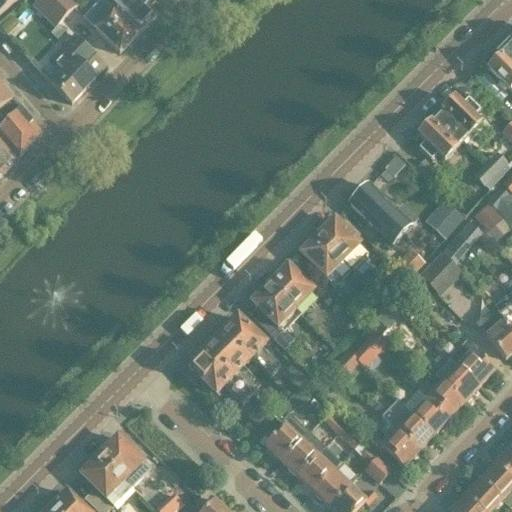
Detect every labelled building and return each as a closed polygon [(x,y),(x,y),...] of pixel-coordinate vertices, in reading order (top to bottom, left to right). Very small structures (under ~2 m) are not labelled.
[(0,0),(0,18),(22,0),(0,0)] [(67,19),(47,0),(39,0),(32,8),(55,31),(67,19)] [(71,0),(47,0),(67,19),(79,8),(71,0)] [(120,0),(111,9),(139,37),(156,20),(149,12),(155,6),(148,0),(120,0)] [(139,37),(111,9),(103,2),(84,21),(120,56),(139,37)] [(65,74),(51,88),(72,108),(96,83),(95,82),(105,71),(73,40),(52,62),(65,74)] [(511,56),(505,49),(498,57),(492,56),(485,64),(485,69),(511,95),(511,56)] [(0,113),(12,104),(0,90),(0,89),(0,113)] [(438,120),(462,144),(480,125),(474,119),(480,112),(468,100),(462,107),(454,100),(442,112),(443,114),(438,120)] [(3,114),(0,117),(32,147),(41,137),(16,108),(7,118),(3,114)] [(0,143),(18,161),(32,147),(0,117),(0,143)] [(462,144),(438,120),(432,125),(431,124),(418,137),(425,143),(418,150),(431,162),(437,155),(444,162),(462,144)] [(511,124),(501,136),(511,147),(511,124)] [(18,161),(0,143),(0,171),(5,176),(18,161)] [(486,167),(497,178),(507,167),(496,157),(486,167)] [(396,159),(384,172),(386,173),(393,180),(405,168),(396,159)] [(497,178),(486,167),(474,179),(485,190),(497,178)] [(429,168),(421,175),(438,193),(446,186),(429,168)] [(511,177),(502,188),(511,197),(511,177)] [(357,199),(350,206),(372,228),(362,237),(378,252),(388,243),(378,233),(384,227),(389,232),(409,214),(399,204),(391,211),(368,188),(367,189),(364,186),(354,196),(357,199)] [(499,191),(487,205),(498,214),(510,200),(499,191)] [(426,221),(444,241),(465,222),(447,202),(426,221)] [(489,207),(474,220),(488,237),(503,224),(489,207)] [(334,223),(318,240),(343,265),(360,248),(334,223)] [(482,237),(468,225),(456,239),(469,252),(482,237)] [(456,239),(441,257),(454,269),(469,252),(456,239)] [(343,265),(318,240),(300,257),(326,282),(330,287),(338,280),(333,275),(343,265)] [(441,257),(419,279),(440,300),(462,277),(454,269),(441,257)] [(269,288),(294,314),(314,295),(288,269),(269,288)] [(294,314),(269,288),(252,306),(261,314),(254,321),(271,338),(294,314)] [(511,301),(509,298),(492,313),(511,336),(511,301)] [(511,357),(511,336),(492,313),(475,327),(488,341),(506,363),(511,357)] [(392,317),(381,328),(381,329),(390,338),(392,337),(402,326),(392,317)] [(237,320),(212,345),(259,391),(261,390),(242,372),(251,363),(270,381),(280,370),(261,352),(265,348),(237,320)] [(381,329),(381,328),(375,322),(360,338),(361,338),(360,339),(378,356),(394,340),(392,337),(390,338),(381,329)] [(378,356),(360,339),(346,354),(347,356),(347,357),(363,372),(378,356)] [(457,371),(478,391),(495,374),(475,355),(477,353),(468,344),(452,360),(450,363),(458,370),(457,371)] [(259,391),(212,345),(188,370),(217,398),(224,391),(242,409),(259,391)] [(363,372),(347,357),(333,371),(349,386),(363,372)] [(301,390),(302,391),(309,384),(291,368),(282,377),(299,392),(301,390)] [(457,371),(442,387),(463,407),(478,391),(457,371)] [(463,407),(442,387),(434,394),(425,386),(417,394),(427,402),(427,403),(448,423),(463,407)] [(299,392),(272,421),(279,427),(288,417),(296,409),(299,412),(310,399),(305,394),(302,391),(301,390),(299,392)] [(427,403),(412,418),(433,439),(448,423),(427,403)] [(412,418),(397,404),(382,419),(390,426),(389,427),(418,455),(433,439),(412,418)] [(337,437),(343,431),(327,415),(321,422),(337,437)] [(283,430),(263,451),(279,466),(308,436),(288,417),(279,427),(283,430)] [(383,448),(381,450),(383,452),(403,470),(418,455),(389,427),(382,434),(390,441),(384,447),(383,448)] [(343,431),(337,437),(353,453),(359,446),(343,431)] [(308,436),(279,466),(295,481),(325,450),(315,442),(308,436)] [(376,440),(370,446),(380,455),(383,452),(381,450),(383,448),(384,447),(376,440)] [(101,458),(99,460),(125,486),(131,492),(143,480),(141,478),(148,471),(117,441),(109,450),(107,450),(101,456),(101,458)] [(325,450),(295,481),(312,496),(334,473),(334,474),(341,466),(325,450)] [(511,453),(510,451),(494,468),(511,484),(511,453)] [(368,468),(375,460),(367,453),(360,460),(368,468)] [(125,486),(99,460),(97,462),(95,461),(89,468),(89,470),(81,479),(94,492),(84,502),(94,511),(111,511),(113,510),(131,492),(125,486)] [(375,460),(368,468),(369,469),(365,474),(379,488),(391,475),(375,460)] [(511,484),(494,468),(479,484),(501,505),(501,504),(509,511),(510,511),(511,510),(511,484)] [(334,473),(312,496),(328,511),(349,488),(344,482),(334,474),(334,473)] [(493,511),(501,505),(479,484),(464,500),(477,511),(493,511)] [(349,488),(328,511),(357,511),(364,505),(366,503),(363,500),(349,488)] [(375,498),(369,493),(363,500),(366,503),(364,505),(367,508),(375,498)] [(83,511),(67,496),(51,511),(83,511)] [(477,511),(464,500),(452,511),(477,511)]
